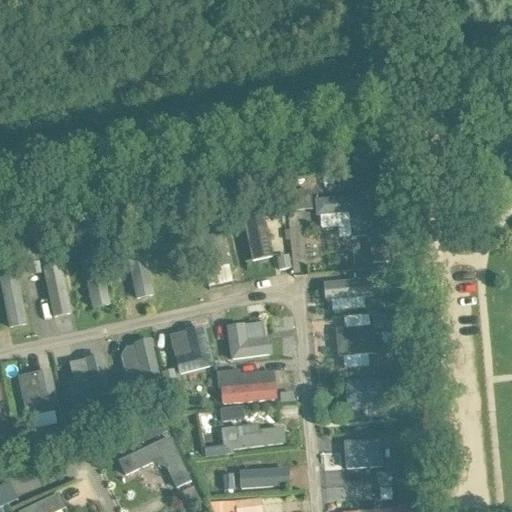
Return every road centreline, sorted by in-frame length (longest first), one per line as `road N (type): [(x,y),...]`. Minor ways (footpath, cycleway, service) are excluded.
road 1 (unclassified): [(511,95),(0,206)]
road 2 (track): [(417,0),(453,511)]
